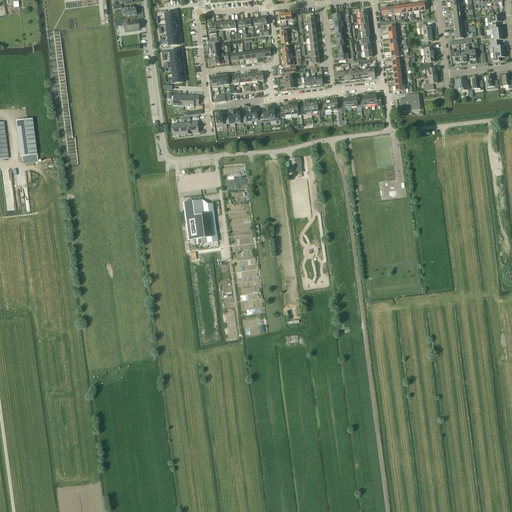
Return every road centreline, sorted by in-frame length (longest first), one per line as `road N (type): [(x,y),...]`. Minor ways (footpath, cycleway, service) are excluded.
road 1 (unclassified): [(215,156),(166,157),(145,0)]
road 2 (unclassified): [(390,131),(215,156)]
road 3 (unclassified): [(511,118),(390,131)]
